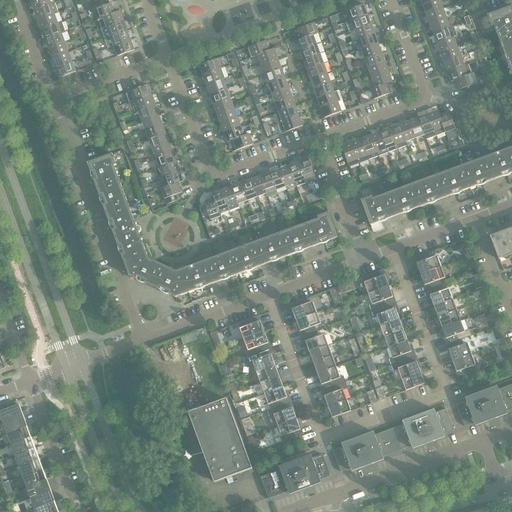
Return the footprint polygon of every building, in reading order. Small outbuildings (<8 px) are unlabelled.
[(34,11),(51,5),(55,4),(53,0),(33,0),(30,1),(34,11)] [(439,0),(437,0),(423,6),(426,15),(443,9),(439,0)] [(38,21),(55,15),(58,13),(55,4),(51,5),(34,11),(38,21)] [(98,21),(103,19),(103,18),(115,14),(111,4),(94,10),(98,21)] [(351,21),(368,15),(364,5),(347,11),(351,21)] [(498,37),(499,40),(511,35),(511,6),(488,16),(496,38),(498,37)] [(443,9),(426,15),(430,25),(447,18),(443,9)] [(120,12),(115,14),(103,18),(103,19),(107,28),(124,22),(120,12)] [(55,15),(38,21),(41,31),(58,24),(55,15)] [(368,15),(351,21),(346,23),(350,32),(354,31),(371,25),(368,15)] [(447,18),(430,25),(433,34),(450,28),(447,18)] [(107,28),(110,38),(127,31),(124,22),(107,28)] [(45,40),(62,34),(65,32),(62,23),(58,24),(41,31),(45,40)] [(313,35),(313,36),(318,34),(315,23),(298,30),(301,39),(301,40),(313,35)] [(371,25),(354,31),(358,40),(375,34),(371,25)] [(450,28),(433,34),(437,44),(454,38),(450,28)] [(110,38),(114,47),(131,41),(127,31),(110,38)] [(48,50),(65,43),(62,34),(45,40),(48,50)] [(375,34),(358,40),(362,50),(378,44),(375,34)] [(301,40),(301,39),(296,41),(300,51),(317,45),(313,36),(313,35),(301,40)] [(511,35),(499,40),(508,65),(511,63),(511,35)] [(454,38),(437,44),(440,54),(457,47),(454,38)] [(117,57),(134,51),(131,41),(114,47),(117,57)] [(269,52),(269,51),(266,41),(249,48),(253,58),(258,57),(258,56),(269,52)] [(52,59),(69,53),(65,43),(48,50),(52,59)] [(378,44),(362,50),(365,59),(382,53),(378,44)] [(317,45),(300,51),(303,61),(320,54),(317,45)] [(457,47),(440,54),(444,63),(461,57),(457,47)] [(258,56),(258,57),(261,65),(278,59),(274,49),(269,51),(269,52),(258,56)] [(55,69),(72,63),(69,53),(52,59),(55,69)] [(382,53),(365,59),(369,69),(385,63),(382,53)] [(320,54),(303,61),(307,70),(324,64),(320,54)] [(461,57),(444,63),(447,73),(464,66),(461,57)] [(278,59),(261,65),(265,75),(282,69),(278,59)] [(203,76),(220,70),(216,60),(199,66),(203,76)] [(76,73),(72,63),(55,69),(59,79),(76,73)] [(385,63),(369,69),(372,79),(389,73),(385,63)] [(324,64),(307,70),(310,80),(327,73),(324,64)] [(464,66),(447,73),(451,83),(456,81),(456,80),(468,76),(468,75),(472,74),(468,65),(464,66)] [(225,68),(220,70),(203,76),(207,86),(224,79),(228,78),(225,68)] [(282,69),(265,75),(268,85),(285,78),(282,69)] [(327,73),(310,80),(314,89),(331,83),(327,73)] [(389,73),(372,79),(376,88),(387,84),(393,83),(389,73)] [(456,80),(456,81),(460,90),(477,84),(473,73),(472,74),(468,75),(468,76),(456,80)] [(285,78),(268,85),(272,94),(289,88),(285,78)] [(224,79),(207,86),(210,95),(227,89),(224,79)] [(331,83),(314,89),(318,99),(334,93),(331,83)] [(391,94),(387,84),(376,88),(370,90),(374,100),(391,94)] [(130,103),(134,101),(151,95),(148,85),(126,93),(130,103)] [(289,88),(272,94),(275,104),(292,97),(289,88)] [(227,89),(210,95),(214,105),(231,98),(227,89)] [(339,91),(334,93),(318,99),(321,109),(338,102),(343,101),(339,91)] [(138,111),(155,105),(151,95),(134,101),(138,111)] [(292,97),(275,104),(279,113),(296,107),(292,97)] [(231,98),(214,105),(217,114),(234,108),(231,98)] [(325,119),(342,112),(338,102),(321,109),(325,119)] [(158,114),(155,105),(138,111),(141,121),(158,114)] [(296,107),(279,113),(274,115),(278,125),(299,117),(296,107)] [(234,108),(217,114),(221,124),(238,118),(234,108)] [(434,132),(443,129),(444,128),(440,116),(438,111),(428,115),(434,132)] [(444,128),(443,129),(445,133),(461,127),(457,116),(451,118),(450,113),(440,116),(444,128)] [(145,130),(162,124),(158,114),(141,121),(145,130)] [(419,118),(425,135),(434,132),(428,115),(419,118)] [(281,135),(303,127),(299,117),(278,125),(281,135)] [(238,118),(221,124),(224,134),(241,127),(238,118)] [(415,139),(425,135),(419,118),(409,122),(415,139)] [(399,126),(406,143),(415,139),(409,122),(399,126)] [(166,133),(162,124),(145,130),(149,140),(166,133)] [(390,129),(396,146),(398,150),(407,146),(406,143),(399,126),(390,129)] [(241,127),(224,134),(228,144),(233,142),(233,141),(245,137),(245,136),(241,127)] [(380,133),(387,150),(396,146),(390,129),(380,133)] [(152,149),(169,143),(166,133),(149,140),(152,149)] [(388,153),(387,150),(380,133),(371,136),(378,157),(388,153)] [(237,151),(253,145),(249,135),(245,136),(245,137),(233,141),(233,142),(237,151)] [(378,157),(371,136),(361,140),(369,160),(378,157)] [(361,140),(352,143),(359,164),(369,160),(361,140)] [(173,153),(169,143),(152,149),(156,159),(173,153)] [(352,143),(342,147),(349,168),(359,164),(352,143)] [(511,174),(511,173),(511,148),(487,158),(495,180),(503,177),(502,174),(511,171),(511,174)] [(159,168),(176,162),(173,153),(156,159),(159,168)] [(117,166),(113,155),(88,164),(91,173),(94,172),(97,180),(94,181),(97,189),(120,181),(114,166),(117,166)] [(495,180),(487,158),(462,167),(470,189),(479,186),(478,183),(486,180),(487,183),(495,180)] [(309,159),(298,163),(306,184),(316,180),(309,159)] [(180,172),(176,162),(159,168),(155,170),(159,179),(163,178),(180,172)] [(306,184),(298,163),(289,166),(295,183),(297,187),(306,184)] [(289,166),(280,170),(286,187),(295,183),(289,166)] [(470,189),(462,167),(437,176),(445,198),(454,195),(453,193),(461,189),(462,192),(470,189)] [(286,187),(280,170),(270,173),(276,190),(286,187)] [(163,178),(166,187),(178,183),(178,184),(183,182),(180,172),(163,178)] [(267,194),(276,190),(270,173),(260,177),(267,194)] [(437,176),(412,185),(421,207),(429,204),(428,202),(436,199),(437,201),(445,198),(437,176)] [(260,177),(251,181),(257,198),(267,194),(260,177)] [(97,189),(100,197),(103,196),(106,205),(103,206),(106,214),(129,205),(120,181),(97,189)] [(257,198),(251,181),(241,184),(248,201),(257,198)] [(182,193),(178,184),(178,183),(166,187),(161,189),(167,205),(178,201),(176,195),(182,193)] [(241,184),(232,188),(238,205),(248,201),(241,184)] [(412,210),(421,207),(412,185),(388,194),(396,217),(404,213),(403,211),(411,208),(412,210)] [(240,209),(238,205),(232,188),(222,191),(230,213),(240,209)] [(212,195),(214,200),(219,212),(220,211),(221,216),(230,213),(222,191),(212,195)] [(388,220),(396,217),(388,194),(373,199),(372,197),(361,201),(371,226),(379,223),(378,220),(387,217),(388,220)] [(221,216),(220,211),(219,212),(214,200),(205,203),(211,220),(221,216)] [(138,230),(129,205),(106,214),(109,222),(112,221),(115,229),(112,230),(115,239),(138,230)] [(329,241),(338,238),(329,213),(318,217),(319,219),(305,225),(313,247),(321,244),(320,242),(328,238),(329,241)] [(280,234),(288,256),(296,253),(295,251),(304,248),(305,250),(313,247),(305,225),(280,234)] [(499,260),(511,255),(511,228),(490,237),(499,260)] [(115,239),(118,247),(121,246),(124,254),(121,255),(124,263),(147,254),(138,230),(115,239)] [(255,243),(263,266),(271,263),(270,260),(279,257),(280,259),(288,256),(280,234),(255,243)] [(263,266),(255,243),(230,252),(239,275),(247,272),(246,269),(254,266),(255,269),(263,266)] [(239,275),(230,252),(205,261),(214,284),(222,281),(221,278),(229,275),(230,278),(239,275)] [(429,253),(415,258),(421,275),(441,267),(437,256),(431,259),(429,253)] [(148,259),(147,254),(124,263),(129,276),(136,280),(138,277),(147,282),(146,284),(153,287),(163,265),(148,259)] [(205,261),(179,271),(187,294),(197,290),(196,287),(205,284),(206,287),(214,284),(205,261)] [(177,272),(163,265),(153,287),(160,290),(161,288),(170,292),(169,294),(176,298),(187,294),(179,271),(177,272)] [(441,267),(421,275),(427,291),(441,286),(439,281),(445,278),(441,267)] [(363,278),(369,294),(389,287),(383,270),(363,278)] [(479,274),(472,276),(477,288),(484,286),(479,274)] [(441,286),(427,291),(429,297),(430,296),(434,307),(453,300),(449,289),(443,291),(441,286)] [(395,303),(389,287),(369,294),(373,305),(379,303),(381,308),(395,303)] [(290,304),(296,321),(317,313),(313,302),(306,305),(304,299),(290,304)] [(453,300),(434,307),(438,318),(457,311),(453,300)] [(377,316),(381,327),(400,320),(396,309),(397,309),(395,303),(381,308),(383,313),(377,316)] [(457,311),(438,318),(442,328),(461,321),(457,311)] [(317,313),(296,321),(302,337),(316,332),(314,327),(321,324),(317,313)] [(244,340),(265,333),(258,316),(238,324),(244,340)] [(385,337),(404,330),(400,320),(381,327),(385,337)] [(461,321),(442,328),(446,339),(445,340),(447,345),(461,340),(459,335),(465,332),(461,321)] [(493,342),(503,339),(498,326),(488,329),(493,342)] [(205,328),(183,337),(186,345),(208,337),(205,328)] [(385,337),(389,348),(408,341),(404,330),(385,337)] [(306,342),(310,353),(329,346),(325,335),(318,337),(316,332),(302,337),(304,343),(306,342)] [(247,358),(247,357),(271,349),(265,333),(244,340),(248,351),(245,352),(247,358)] [(461,340),(447,345),(453,362),(472,355),(468,343),(463,345),(461,340)] [(401,362),(415,357),(413,351),(411,352),(408,341),(389,348),(393,359),(399,357),(401,362)] [(329,346),(310,353),(314,364),(333,357),(329,346)] [(255,367),(256,373),(275,366),(271,355),(273,355),(271,349),(247,357),(248,358),(245,359),(249,368),(251,369),(255,367)] [(372,354),(366,356),(371,372),(377,370),(372,354)] [(476,366),(472,355),(453,362),(459,378),(473,373),(471,367),(476,366)] [(314,364),(318,374),(337,367),(333,357),(314,364)] [(398,369),(402,380),(421,373),(415,357),(401,362),(403,367),(398,369)] [(256,373),(260,383),(279,376),(275,366),(256,373)] [(337,367),(318,374),(322,385),(320,385),(322,391),(336,386),(334,381),(341,378),(337,367)] [(421,373),(402,380),(406,391),(425,384),(421,373)] [(260,383),(264,394),(283,387),(279,376),(260,383)] [(467,402),(466,402),(457,405),(458,408),(457,408),(464,424),(465,427),(475,423),(476,426),(508,415),(507,411),(511,409),(511,384),(499,389),(497,386),(465,398),(467,402)] [(322,391),(328,408),(347,401),(343,389),(338,391),(336,386),(322,391)] [(283,387),(264,394),(268,404),(265,406),(267,412),(291,403),(288,397),(287,398),(283,387)] [(380,401),(386,399),(382,388),(376,390),(380,401)] [(377,402),(373,391),(367,393),(371,404),(377,402)] [(227,399),(189,413),(214,483),(225,479),(228,486),(238,482),(235,476),(252,469),(227,399)] [(347,401),(328,408),(332,418),(351,411),(347,401)] [(273,415),(277,426),(297,419),(291,403),(267,412),(276,408),(278,413),(273,415)] [(0,412),(0,414),(3,424),(24,416),(20,405),(0,412)] [(343,447),(333,451),(334,453),(340,470),(341,473),(351,469),(352,472),(384,460),(383,457),(422,443),(423,446),(445,438),(444,435),(454,431),(453,428),(447,412),(446,409),(436,413),(435,410),(413,418),(414,421),(375,435),(374,432),(342,444),(343,447)] [(24,416),(3,424),(7,434),(28,427),(24,416)] [(303,436),(297,419),(277,426),(281,437),(286,435),(289,441),(303,436)] [(7,434),(11,445),(31,437),(28,427),(7,434)] [(31,437),(11,445),(15,456),(35,448),(31,437)] [(15,456),(19,466),(39,459),(35,448),(15,456)] [(261,477),(260,477),(269,500),(289,492),(290,495),(322,483),(321,480),(330,476),(330,474),(324,457),(323,457),(322,455),(313,459),(311,455),(279,467),(280,470),(261,477)] [(39,459),(19,466),(23,477),(43,470),(39,459)] [(23,477),(27,488),(47,480),(43,470),(23,477)] [(47,480),(27,488),(31,498),(51,491),(47,480)] [(31,498),(35,509),(55,502),(51,491),(31,498)] [(35,509),(35,511),(58,511),(55,502),(35,509)]
